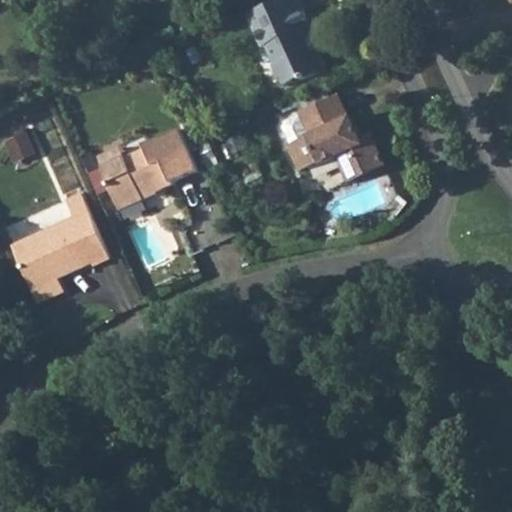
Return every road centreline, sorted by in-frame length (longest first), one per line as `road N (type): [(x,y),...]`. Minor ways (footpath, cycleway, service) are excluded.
road 1 (residential): [(430,248),(255,281),(155,322),(0,419)]
road 2 (residential): [(377,0),(445,156),(430,248)]
road 3 (residential): [(511,188),(493,164),(418,0)]
